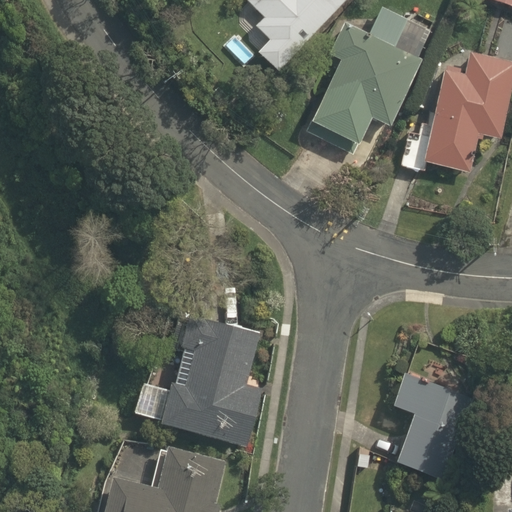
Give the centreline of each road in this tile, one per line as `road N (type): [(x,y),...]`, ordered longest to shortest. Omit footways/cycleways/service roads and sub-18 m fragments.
road 1 (residential): [(77,0),(241,182),(336,243)]
road 2 (residential): [(336,243),(295,511)]
road 3 (residential): [(336,243),(466,279),(511,276)]
